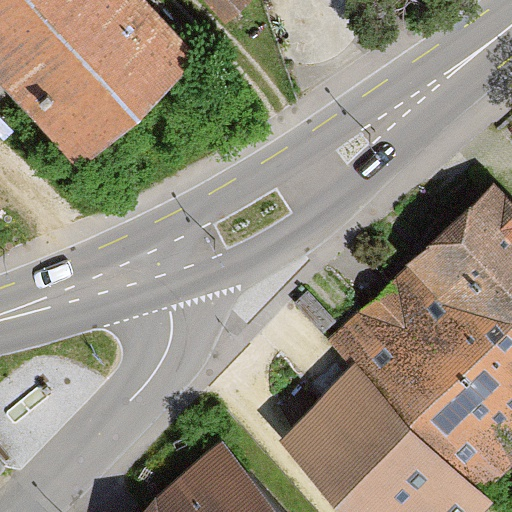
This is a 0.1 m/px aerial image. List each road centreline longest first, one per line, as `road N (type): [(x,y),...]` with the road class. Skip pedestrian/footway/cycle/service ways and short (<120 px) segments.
road 1 (secondary): [(161,262),(228,258),(298,225),(398,141),(434,78)]
road 2 (secondary): [(434,78),(357,114),(217,208),(161,262)]
road 3 (tertiary): [(161,262),(170,307),(158,365),(32,511)]
road 4 (secondary): [(0,322),(161,262)]
